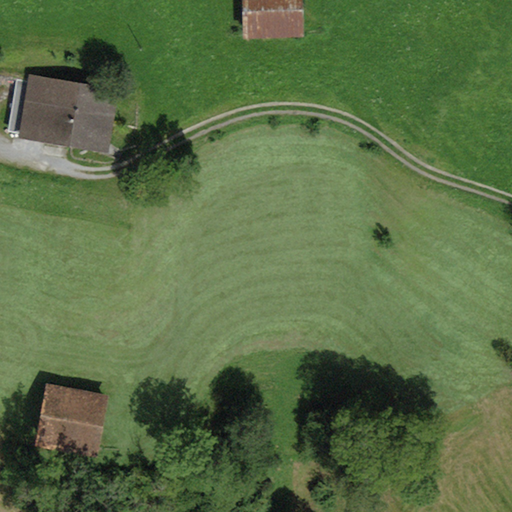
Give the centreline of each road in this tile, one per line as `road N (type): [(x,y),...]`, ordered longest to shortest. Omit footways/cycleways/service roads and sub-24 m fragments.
road 1 (track): [(0,153),(89,174),(128,168),(218,122),(294,107),(332,114),(412,163),(511,201)]
road 2 (primary): [(0,14),(205,14),(511,53)]
